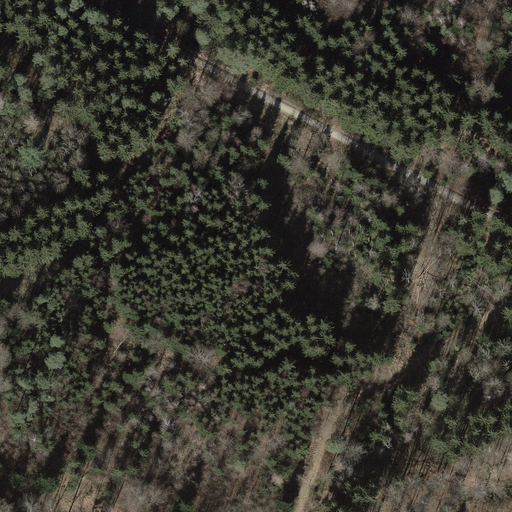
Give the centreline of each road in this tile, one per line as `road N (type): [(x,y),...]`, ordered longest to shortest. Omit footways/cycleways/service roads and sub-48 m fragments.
road 1 (track): [(511,227),(74,0)]
road 2 (track): [(511,311),(380,388),(337,424),(297,511)]
